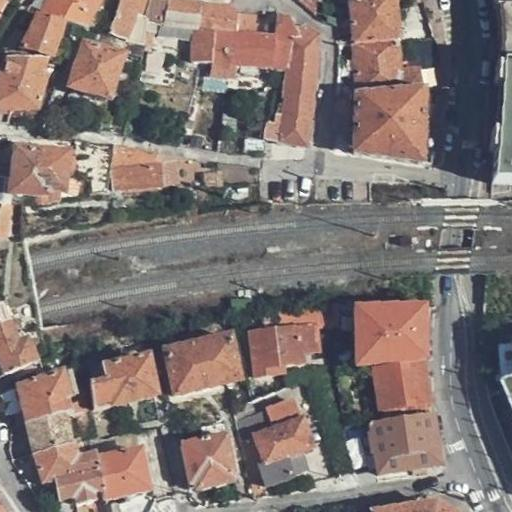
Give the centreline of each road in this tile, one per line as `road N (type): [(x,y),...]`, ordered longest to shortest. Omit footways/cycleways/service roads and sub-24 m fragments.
road 1 (residential): [(459,0),(468,40),(464,176),(446,290),(452,409),(475,482)]
road 2 (residential): [(234,511),(475,482)]
